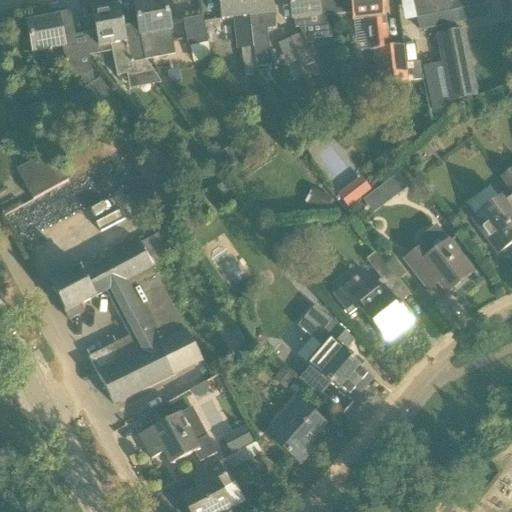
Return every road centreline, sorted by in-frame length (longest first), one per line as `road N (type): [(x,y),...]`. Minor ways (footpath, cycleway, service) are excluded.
road 1 (residential): [(511,313),(461,345),(308,511)]
road 2 (residential): [(101,511),(76,453),(0,327)]
